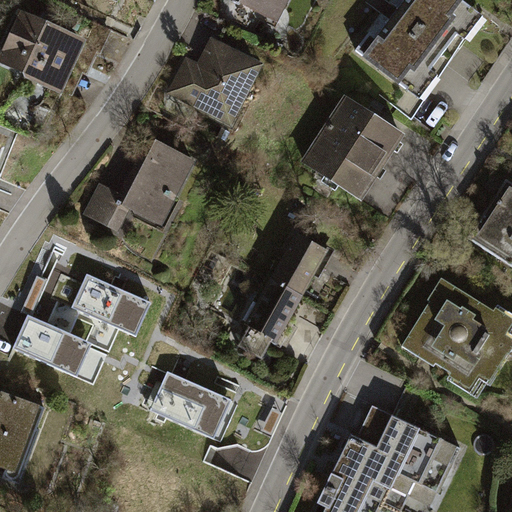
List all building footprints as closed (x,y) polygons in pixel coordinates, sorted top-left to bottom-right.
[(294,0),(231,0),(280,26),(294,0)] [(474,10),(461,0),(422,0),(426,3),(392,47),(386,42),(369,65),(409,95),(419,82),(427,88),(468,33),(461,28),(474,10)] [(89,46),(22,14),(0,60),(0,66),(65,97),(89,46)] [(271,70),(216,41),(202,68),(189,61),(170,98),(192,110),(195,104),(241,127),(271,70)] [(410,140),(347,99),(303,166),(366,207),(410,140)] [(204,169),(154,144),(127,196),(101,183),(83,219),(121,238),(132,215),(171,234),(204,169)] [(511,183),(510,182),(476,235),(486,242),(482,249),(511,267),(511,183)] [(269,277),(307,299),(334,253),(301,234),(289,256),(283,253),(269,277)] [(86,276),(72,309),(136,337),(151,304),(86,276)] [(307,299),(269,277),(242,324),(280,346),(307,299)] [(511,321),(445,281),(405,348),(482,393),(488,383),(498,389),(511,366),(511,321)] [(29,316),(15,349),(79,377),(94,344),(29,316)] [(365,365),(354,390),(399,411),(411,385),(365,365)] [(169,373),(152,410),(215,439),(233,402),(169,373)] [(0,431),(0,472),(28,482),(52,413),(12,399),(0,431)] [(461,448),(374,407),(359,438),(353,435),(319,505),(327,508),(325,511),(402,511),(417,482),(439,493),(461,448)]
